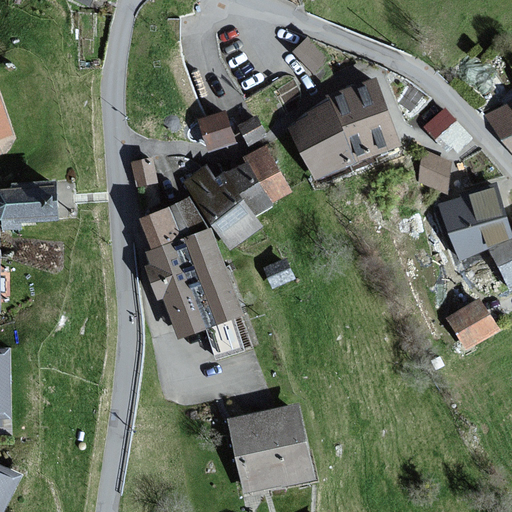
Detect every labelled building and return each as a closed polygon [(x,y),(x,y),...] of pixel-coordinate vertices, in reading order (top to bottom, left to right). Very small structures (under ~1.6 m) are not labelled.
[(329,58),(308,38),(293,53),(315,73),(329,58)] [(400,145),(374,79),(331,96),(356,162),(400,145)] [(317,181),(356,162),(331,96),(289,127),(317,181)] [(0,139),(12,135),(0,100),(0,139)] [(511,101),(486,114),(504,140),(511,136),(511,101)] [(472,138),(443,111),(425,129),(455,157),(472,138)] [(236,140),(226,112),(200,120),(209,149),(236,140)] [(268,136),(257,116),(237,127),(248,146),(268,136)] [(216,177),(207,165),(184,180),(229,249),(263,226),(256,216),(274,204),(273,202),(293,189),(264,146),(245,158),(247,160),(226,173),(225,171),(216,177)] [(158,183),(152,159),(130,164),(136,189),(158,183)] [(59,220),(57,181),(12,183),(12,189),(0,188),(0,218),(2,220),(2,230),(22,229),(22,223),(59,220)] [(511,237),(511,230),(493,184),(441,205),(462,257),(511,237)] [(216,358),(252,344),(210,228),(202,231),(190,199),(140,218),(151,250),(147,251),(151,263),(146,265),(159,300),(164,298),(180,339),(206,329),(216,358)] [(511,291),(511,238),(489,251),(511,292),(511,291)] [(497,334),(477,301),(446,319),(466,353),(497,334)] [(0,418),(10,418),(9,350),(0,350),(0,418)] [(313,481),(297,407),(230,421),(245,495),(313,481)] [(0,511),(1,511),(20,475),(0,466),(0,511)]
